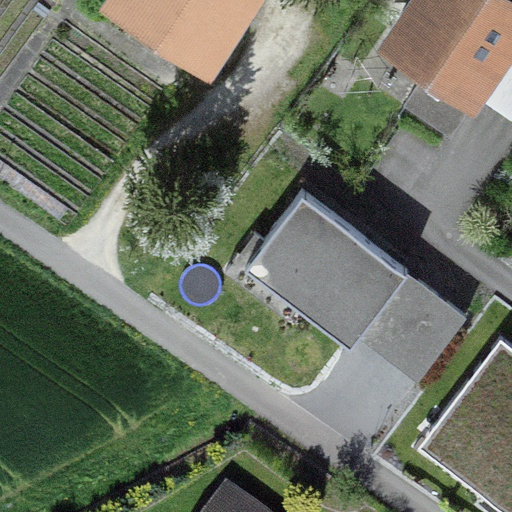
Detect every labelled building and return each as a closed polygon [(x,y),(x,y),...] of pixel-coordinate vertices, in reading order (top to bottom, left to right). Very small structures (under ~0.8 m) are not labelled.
[(127,0),(216,58),(254,0),(127,0)] [(511,44),(511,5),(504,0),(411,0),(376,53),(466,113),(511,44)] [(339,350),(409,265),(308,182),(238,267),(339,350)] [(511,500),(511,347),(502,341),(429,439),(511,500)] [(252,511),(224,492),(209,511),(252,511)]
